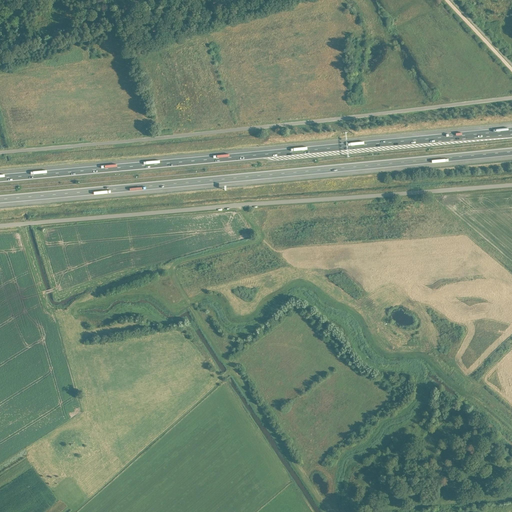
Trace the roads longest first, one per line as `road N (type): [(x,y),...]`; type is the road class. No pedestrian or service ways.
road 1 (motorway): [(0,198),(511,151)]
road 2 (motorway): [(511,131),(0,177)]
road 3 (unclassified): [(1,152),(511,97)]
road 4 (unclassified): [(0,226),(511,185)]
road 5 (track): [(73,511),(233,370)]
